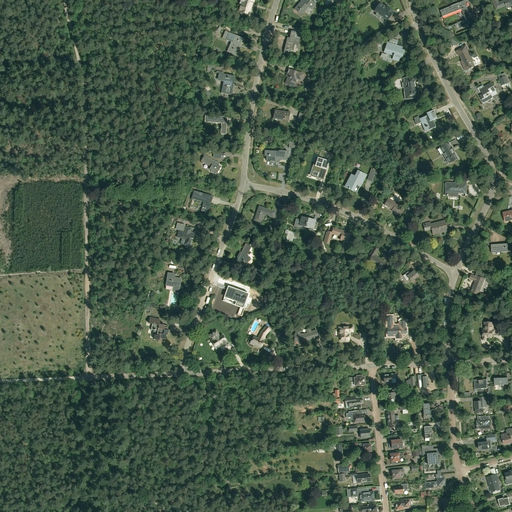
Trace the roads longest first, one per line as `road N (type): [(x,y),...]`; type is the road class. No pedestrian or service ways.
road 1 (track): [(63,0),(82,83),(87,378)]
road 2 (residential): [(455,274),(333,207),(242,184)]
road 3 (residential): [(496,182),(411,0)]
road 4 (residential): [(184,373),(242,184)]
road 5 (residential): [(184,373),(372,366)]
road 6 (residential): [(242,184),(276,0)]
road 7 (residential): [(386,511),(372,366)]
